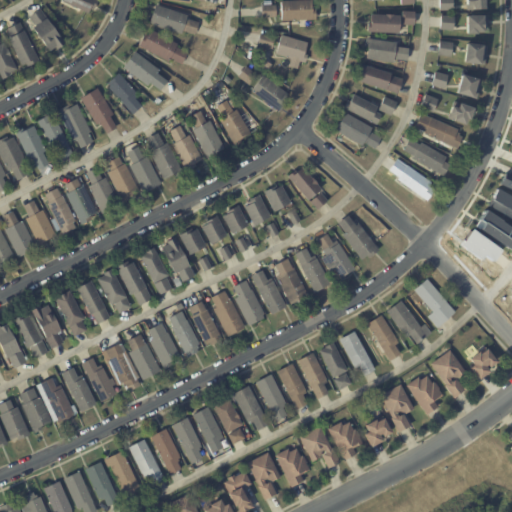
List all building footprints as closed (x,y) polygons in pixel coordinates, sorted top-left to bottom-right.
[(98,0),(92,11),(89,10),(87,14),(59,0),(98,0)] [(453,0),(453,6),(453,11),(440,11),(440,0),(453,0)] [(487,0),(485,1),(486,11),(473,11),(473,6),(473,7),(473,8),(469,8),(469,7),(467,7),(466,0),(487,0)] [(315,10),(315,20),(281,22),(280,2),(312,1),(312,9),(315,9),(315,10)] [(275,18),(261,18),(261,6),(263,6),(263,2),(271,2),(271,6),(276,6),(276,18),(275,18)] [(157,6),(187,16),(187,19),(198,23),(195,35),(182,31),(181,36),(149,26),(155,6),(157,6)] [(65,44),(57,50),(55,47),(48,52),(31,29),(34,27),(28,18),(40,10),(65,44)] [(414,14),(414,26),(404,26),(404,20),(402,20),(402,12),(414,12),(414,14)] [(400,17),(399,34),(367,32),(368,23),(370,23),(371,15),(385,16),(385,15),(393,16),(400,17)] [(454,17),(453,31),(440,30),(441,16),(454,17)] [(487,22),(487,32),(483,32),(483,34),(478,34),(478,36),(467,36),(467,17),(487,17),(487,22)] [(32,65),(27,68),(26,66),(22,68),(8,40),(10,38),(6,30),(18,24),(38,62),(32,65)] [(186,54),(182,65),(169,59),(168,62),(138,47),(144,36),(146,37),(149,31),(177,44),(176,48),(187,53),(186,54)] [(275,38),(272,49),(257,46),(260,34),(275,38)] [(307,55),(305,63),(275,55),(280,36),(307,44),(304,55),(307,55)] [(367,39),(396,44),(396,47),(409,49),(407,62),(395,60),(395,64),(366,59),(368,48),(364,48),(366,39),(367,39)] [(452,44),(451,57),(438,56),(439,42),(452,44)] [(11,73),(9,74),(10,76),(1,81),(0,78),(0,46),(3,44),(6,50),(7,50),(10,57),(9,57),(16,70),(11,73)] [(485,55),(484,66),(464,64),(466,45),(486,47),(485,55)] [(167,82),(160,91),(151,85),(149,89),(122,69),(135,53),(158,71),(156,74),(167,82)] [(369,68),(391,75),(390,77),(402,80),(398,95),(357,82),(362,66),(369,68)] [(256,75),(249,86),(237,78),(245,67),(256,75)] [(448,77),(444,90),(431,86),(435,73),(448,77)] [(141,107),(132,115),(107,88),(109,87),(107,85),(118,74),(136,94),(134,95),(136,98),(134,100),(141,107)] [(288,95),(284,100),(287,101),(278,112),(251,92),(263,76),(288,95)] [(479,89),(476,101),(457,95),(462,76),(481,82),(479,89)] [(110,117),(117,129),(106,135),(100,124),(96,126),(80,100),(97,89),(113,115),(110,117)] [(370,105),(377,108),(374,113),(381,117),(376,126),(344,109),(347,102),(349,103),(353,96),(370,105)] [(434,110),(433,114),(420,109),(426,96),(438,101),(434,110)] [(231,98),(237,106),(232,109),(227,101),(231,98)] [(397,104),(390,117),(378,112),(385,98),(397,104)] [(241,143),(235,147),(220,120),(223,119),(216,107),(226,101),(233,112),(236,110),(250,134),(241,140),(243,142),(241,143)] [(91,144),(80,149),(76,140),(72,142),(57,111),(68,106),(70,109),(76,105),(90,133),(88,134),(93,143),(91,144)] [(474,111),(470,122),(467,121),(465,127),(454,123),(454,122),(447,119),(449,114),(450,114),(452,108),(458,110),(460,105),(474,110),(474,111)] [(210,122),(223,149),(206,158),(192,131),(193,131),(187,119),(200,112),(206,123),(210,122)] [(380,140),(374,150),(364,144),(362,147),(332,130),(338,119),(341,121),(345,114),(371,129),(369,133),(380,139),(380,140)] [(462,139),(457,150),(424,135),(425,133),(415,128),(421,115),(458,131),(457,133),(463,136),(462,139)] [(71,156),(59,162),(55,154),(53,155),(35,123),(49,116),(52,122),(54,121),(68,147),(67,147),(72,155),(71,156)] [(246,116),(253,126),(247,129),(241,119),(246,116)] [(48,165),(37,171),(32,160),(28,162),(14,134),(22,130),(23,132),(33,127),(46,153),(42,155),(48,165)] [(194,169),(187,173),(172,145),(175,144),(169,132),(180,127),(186,138),(189,136),(203,161),(195,165),(196,168),(194,169)] [(147,141),(146,140),(158,134),(164,146),(167,144),(183,174),(175,179),(173,175),(163,181),(149,154),(153,152),(147,141)] [(27,176),(17,181),(11,170),(7,172),(0,158),(0,140),(6,137),(8,141),(13,138),(25,163),(22,164),(28,176),(27,176)] [(448,168),(443,177),(412,158),(413,156),(403,151),(409,140),(419,146),(421,144),(446,159),(444,163),(449,166),(448,168)] [(159,186),(143,194),(130,167),(133,165),(127,154),(138,148),(143,160),(147,158),(161,185),(159,186)] [(125,164),(140,194),(123,204),(107,174),(110,172),(106,164),(119,158),(123,165),(125,164)] [(407,166),(431,184),(428,188),(434,192),(427,202),(397,181),(399,178),(389,171),(396,161),(406,168),(407,166)] [(316,183),(320,188),(308,199),(287,175),(294,169),(296,172),(302,166),(311,177),(312,177),(317,182),(316,183)] [(108,212),(102,215),(88,188),(91,186),(85,174),(96,169),(102,180),(105,179),(118,204),(109,209),(110,211),(108,212)] [(497,184),(511,190),(511,176),(502,172),(497,184)] [(77,180),(81,187),(83,186),(97,214),(90,218),(92,221),(81,226),(65,195),(68,194),(64,186),(77,180)] [(278,208),(273,211),(264,191),(276,185),(277,187),(281,185),(290,202),(278,208)] [(485,205),(511,220),(511,196),(496,187),(485,205)] [(72,231),(64,235),(63,232),(61,233),(46,205),(48,204),(44,196),(57,189),(61,197),(62,197),(75,222),(72,223),(75,229),(72,231)] [(324,197),(327,200),(316,209),(310,201),(320,192),(324,197)] [(270,217),(253,225),(244,206),(253,202),(251,199),(254,198),(254,197),(259,194),(270,217)] [(42,211),(55,237),(38,246),(25,220),(28,218),(22,207),(33,202),(39,213),(42,211)] [(247,225),(231,233),(222,215),(226,213),(225,212),(238,205),(247,225)] [(300,220),(292,224),(287,213),(294,209),(300,220)] [(472,227),(508,248),(511,240),(511,228),(482,211),(472,227)] [(24,255),(17,258),(4,231),(7,229),(1,218),(12,213),(18,224),(22,222),(34,247),(29,250),(30,252),(24,255)] [(226,235),(210,244),(201,226),(205,224),(204,222),(216,215),(226,235)] [(375,252),(368,258),(366,255),(361,259),(342,235),(345,232),(338,223),(348,215),(355,225),(357,223),(378,249),(375,252)] [(277,234),(271,237),(265,226),(272,222),(278,233),(277,234)] [(196,229),(205,246),(189,254),(179,234),(191,228),(193,231),(196,229)] [(0,267),(0,232),(13,258),(3,263),(4,265),(0,267)] [(337,240),(355,268),(341,278),(334,269),(330,272),(321,258),(326,254),(317,240),(327,234),(333,243),(337,240)] [(191,276),(182,281),(177,272),(174,273),(161,247),(168,244),(166,242),(175,237),(193,275),(191,276)] [(242,238),(247,249),(241,252),(235,240),(242,237),(242,238)] [(226,247),(231,257),(224,261),(219,250),(226,246),(226,247)] [(165,272),(167,275),(165,276),(171,288),(158,294),(139,255),(145,253),(144,252),(153,247),(165,272)] [(328,285),(313,292),(294,254),(306,248),(311,257),(315,255),(330,284),(328,285)] [(209,268),(204,271),(198,260),(205,256),(211,267),(209,268)] [(294,268),(308,294),(290,303),(276,276),(279,274),(274,265),(287,259),(292,269),(294,268)] [(132,262),(151,299),(139,305),(132,293),(130,294),(115,266),(127,261),(128,264),(132,262)] [(128,308),(118,313),(113,303),(110,305),(107,298),(106,299),(102,292),(103,292),(97,279),(104,275),(102,273),(111,268),(130,307),(128,308)] [(284,307),(271,314),(251,276),(262,270),(267,280),(271,278),(286,307),(284,307)] [(450,316),(437,327),(427,316),(433,312),(414,290),(426,279),(455,312),(450,316)] [(106,318),(97,323),(91,313),(89,314),(75,287),(80,285),(90,280),(109,317),(106,318)] [(250,324),(248,325),(234,299),(237,297),(232,287),(245,280),(250,290),(252,289),(265,316),(250,324)] [(82,318),(80,320),(85,330),(74,336),(54,297),(68,290),(83,318),(82,318)] [(231,300),(245,327),(227,336),(213,309),(216,307),(211,297),(224,291),(230,301),(231,300)] [(408,311),(420,327),(425,323),(432,332),(417,344),(410,334),(406,337),(386,311),(401,300),(408,311)] [(203,305),(221,339),(209,346),(206,340),(203,341),(191,318),(193,317),(188,308),(201,301),(203,305)] [(60,331),(58,332),(63,342),(50,348),(31,310),(39,306),(40,308),(47,305),(61,331),(60,331)] [(197,351),(186,357),(171,327),(173,326),(169,318),(181,311),(198,344),(197,345),(198,348),(196,350),(197,351)] [(31,319),(33,318),(43,338),(41,339),(47,351),(34,357),(29,346),(26,348),(11,319),(23,314),(24,317),(29,315),(31,319)] [(400,354),(389,361),(367,324),(381,315),(398,342),(394,345),(400,354)] [(166,333),(181,359),(163,369),(145,336),(149,334),(147,330),(160,323),(165,333),(166,333)] [(23,363),(13,368),(8,357),(6,358),(0,346),(0,327),(6,324),(25,362),(23,363)] [(361,345),(375,370),(364,376),(358,366),(355,368),(339,340),(354,331),(361,345)] [(146,344),(160,370),(143,380),(128,353),(132,351),(127,341),(140,334),(145,344),(146,344)] [(139,378),(136,379),(140,386),(128,391),(125,384),(121,386),(109,361),(110,361),(105,350),(121,342),(139,378)] [(347,371),(333,378),(319,351),(325,348),(324,347),(333,343),(347,371)] [(494,364),(492,365),(493,367),(489,370),(490,371),(480,379),(470,367),(474,364),(470,359),(480,351),(481,353),(487,348),(498,361),(494,364)] [(464,370),(466,372),(457,379),(464,390),(454,398),(444,385),(445,384),(430,364),(450,350),(464,370)] [(328,392),(317,398),(297,360),(313,353),(327,381),(323,383),(328,392)] [(112,387),(115,394),(101,402),(82,363),(92,358),(97,367),(101,365),(112,387)] [(307,404),(296,410),(276,372),(291,364),(307,394),(303,396),(307,404)] [(94,405),(80,412),(61,373),(72,368),(77,377),(82,375),(96,404),(94,405)] [(285,416),(275,421),(255,382),(270,374),(287,406),(283,408),(286,415),(285,416)] [(351,384),(338,390),(333,380),(345,374),(351,384)] [(436,400),(434,401),(438,406),(426,414),(406,385),(418,377),(421,380),(427,376),(433,384),(435,382),(440,389),(439,390),(442,395),(436,400)] [(51,379),(55,387),(59,385),(73,415),(58,422),(40,383),(50,378),(51,379)] [(406,413),(403,412),(410,426),(398,432),(391,418),(392,418),(380,395),(402,384),(415,408),(406,413)] [(255,399),(268,424),(257,430),(252,422),(248,424),(233,394),(248,386),(255,399)] [(50,422),(40,426),(41,429),(34,432),(21,405),(23,404),(19,395),(32,388),(37,397),(39,396),(51,421),(50,422)] [(242,425),(226,433),(212,405),(220,401),(221,403),(229,399),(242,425)] [(12,405),(13,408),(17,406),(29,435),(17,440),(16,437),(10,440),(0,416),(0,403),(9,400),(12,405)] [(223,447),(211,453),(192,415),(207,407),(223,437),(220,438),(221,440),(219,441),(223,447)] [(388,435),(382,438),(383,440),(371,446),(364,434),(369,432),(365,425),(376,419),(377,421),(384,417),(392,432),(388,435)] [(203,458),(191,464),(171,426),(187,418),(202,447),(199,448),(200,450),(199,451),(203,458)] [(355,447),(353,448),(356,453),(343,460),(327,429),(341,422),(342,425),(349,422),(353,430),(356,429),(360,436),(358,437),(362,443),(355,447)] [(337,463),(327,468),(321,456),(311,461),(299,437),(320,426),(331,449),(332,448),(339,462),(337,463)] [(242,433),(244,438),(232,444),(227,435),(239,428),(242,433)] [(181,468),(169,474),(150,437),(165,429),(180,457),(177,458),(179,460),(177,461),(181,468)] [(150,452),(165,479),(153,486),(151,483),(148,485),(128,447),(143,439),(150,452)] [(302,474),(300,475),(303,481),(291,487),(274,455),(288,448),(289,451),(296,448),(300,455),(303,454),(307,462),(306,463),(309,470),(302,474)] [(128,465),(141,490),(129,496),(125,488),(121,490),(106,459),(121,451),(128,465)] [(272,481),(270,482),(276,494),(264,500),(257,486),(258,486),(247,463),(268,453),(280,477),(272,481)] [(105,473),(118,501),(107,506),(103,499),(102,500),(101,497),(98,498),(84,469),(100,462),(105,473)] [(249,485),(242,489),(246,497),(248,497),(253,507),(243,511),(238,511),(236,507),(235,508),(228,493),(223,482),(228,480),(227,478),(234,474),(235,476),(245,471),(251,484),(249,485)] [(84,484),(97,511),(83,511),(81,507),(77,509),(63,479),(78,472),(84,484)] [(53,511),(43,489),(58,481),(72,511),(53,511)] [(39,497),(45,511),(22,511),(21,509),(25,507),(21,497),(33,492),(34,495),(36,494),(37,497),(39,497)] [(170,511),(167,505),(188,493),(197,511),(170,511)] [(228,504),(231,511),(204,511),(203,510),(210,507),(209,505),(220,499),(223,506),(228,504)] [(1,511),(0,509),(0,506),(11,502),(13,508),(17,506),(19,511),(1,511)]
